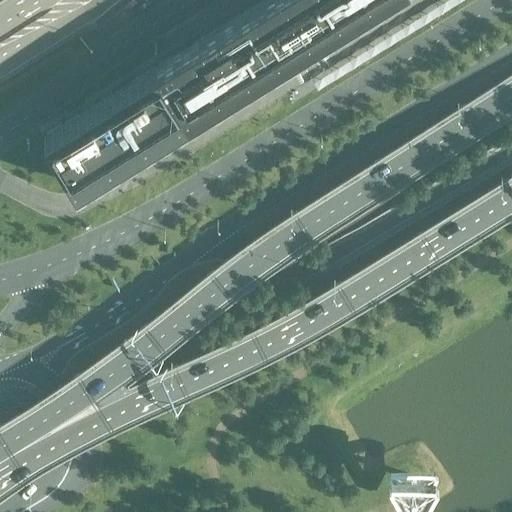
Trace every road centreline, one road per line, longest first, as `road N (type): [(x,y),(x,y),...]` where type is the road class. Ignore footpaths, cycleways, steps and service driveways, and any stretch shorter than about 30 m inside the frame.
road 1 (trunk): [(511,93),(306,222),(0,438)]
road 2 (primary): [(511,186),(251,344),(118,406)]
road 3 (tertiary): [(511,52),(209,244)]
road 4 (primary): [(511,151),(307,271),(253,267),(209,244)]
road 5 (unclassified): [(0,143),(112,52),(195,0)]
road 6 (tertiary): [(209,244),(39,358)]
road 7 (tertiary): [(37,511),(68,487),(85,450),(82,422),(39,358)]
road 8 (primary): [(118,406),(0,482)]
road 9 (tertiary): [(50,403),(63,420),(59,449),(42,476),(0,509)]
road 10 (primary): [(118,406),(0,457)]
